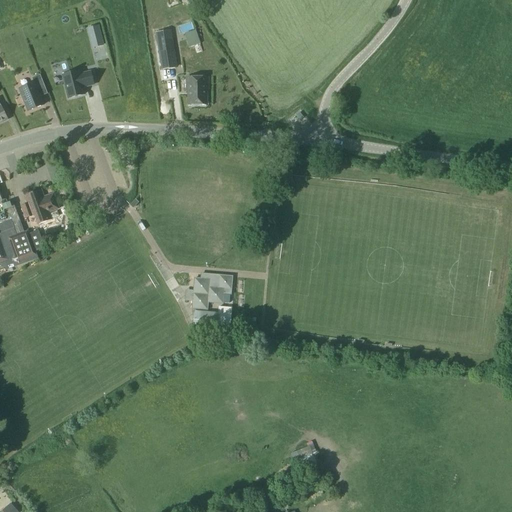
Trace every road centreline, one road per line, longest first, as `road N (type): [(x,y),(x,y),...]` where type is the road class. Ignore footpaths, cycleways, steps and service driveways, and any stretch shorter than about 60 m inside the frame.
road 1 (tertiary): [(0,149),(91,128),(260,136)]
road 2 (tertiary): [(511,168),(321,141)]
road 3 (tertiary): [(321,141),(328,94),(406,0)]
